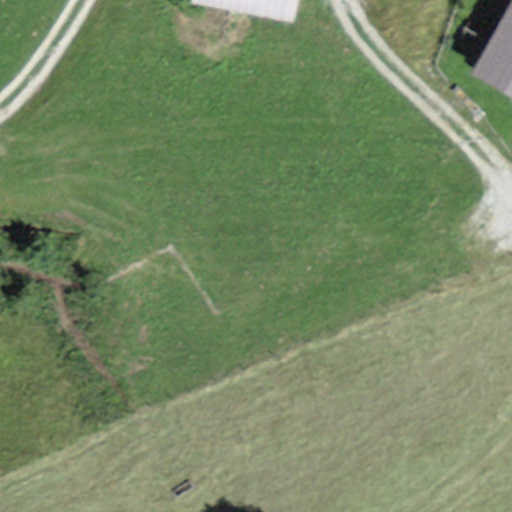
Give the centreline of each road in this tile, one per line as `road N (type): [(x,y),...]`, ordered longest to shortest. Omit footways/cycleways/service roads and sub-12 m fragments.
road 1 (track): [(348,0),(364,39),(511,189)]
road 2 (track): [(511,376),(401,511)]
road 3 (track): [(0,114),(74,0)]
